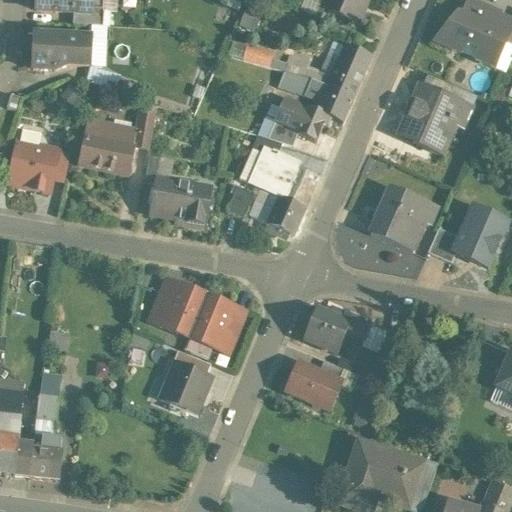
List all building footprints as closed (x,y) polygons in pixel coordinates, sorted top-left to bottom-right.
[(35,0),(35,14),(72,17),(91,18),(91,13),(91,0),(35,0)] [(368,0),(326,0),(321,13),(356,28),(368,0)] [(499,16),(468,3),(463,14),(460,18),(457,16),(443,33),(464,50),(467,46),(478,50),(474,62),(494,70),(504,46),(511,27),(511,24),(511,25),(498,19),(499,16)] [(241,31),(256,37),(263,18),(249,12),(245,22),(241,31)] [(91,18),(72,17),(72,29),(102,31),(103,14),(91,13),(91,18)] [(60,28),(39,27),(38,39),(59,40),(60,28)] [(38,39),(33,39),(32,74),(54,75),(66,70),(88,71),(89,42),(59,40),(38,39)] [(371,61),(343,49),(337,65),(364,77),(371,61)] [(256,55),(238,50),(235,62),(252,67),(256,55)] [(271,59),(256,55),(252,67),(267,72),(269,64),(271,59)] [(306,64),(288,59),(285,68),(283,76),(300,81),(301,78),(306,64)] [(285,68),(269,64),(267,72),(282,76),(283,76),(285,68)] [(364,77),(337,65),(328,84),(326,90),(353,102),(364,77)] [(328,84),(314,78),(311,84),(326,90),(328,84)] [(305,83),(300,81),(297,89),(306,93),(310,84),(305,83)] [(311,84),(310,84),(306,93),(303,100),(319,106),(326,90),(311,84)] [(461,107),(419,89),(411,106),(414,107),(402,134),(414,139),(411,145),(439,157),(461,107)] [(353,102),(326,90),(319,106),(315,114),(315,116),(326,120),(342,127),(353,102)] [(20,102),(10,98),(5,112),(16,116),(20,102)] [(306,117),(308,111),(284,102),(280,111),(285,109),(306,117)] [(315,114),(308,111),(306,117),(285,109),(280,111),(274,126),(298,136),(297,138),(313,145),(314,143),(316,143),(326,120),(315,116),(315,114)] [(154,117),(139,114),(135,134),(132,150),(148,153),(154,117)] [(135,134),(107,128),(88,124),(85,141),(132,150),(135,134)] [(298,136),(274,126),(266,143),(281,148),(291,151),(297,138),(298,136)] [(40,137),(22,134),(17,152),(35,156),(36,150),(37,150),(40,137)] [(266,143),(256,140),(251,152),(261,157),(263,152),(273,157),(274,156),(277,157),(281,148),(266,143)] [(132,150),(85,141),(79,170),(126,179),(132,150)] [(37,150),(36,150),(35,156),(17,152),(14,166),(12,167),(7,189),(48,198),(52,182),(57,157),(58,155),(37,150)] [(256,168),(248,187),(277,200),(283,202),(298,166),(277,157),(274,156),(273,157),(263,152),(261,157),(256,168)] [(69,159),(57,157),(52,182),(63,185),(69,159)] [(168,163),(148,159),(143,186),(154,188),(155,182),(164,184),(168,163)] [(247,164),(236,190),(253,197),(244,217),(266,226),(269,219),(259,214),(263,204),(273,209),(277,200),(248,187),(256,168),(247,164)] [(164,184),(155,182),(154,188),(149,219),(185,225),(183,231),(203,234),(210,192),(164,184)] [(253,197),(236,190),(226,214),(242,221),(244,217),(253,197)] [(432,208),(390,190),(369,238),(411,256),(432,208)] [(283,202),(277,200),(273,209),(269,219),(266,226),(271,229),(284,234),(293,238),(305,212),(283,202)] [(273,209),(263,204),(259,214),(269,219),(273,209)] [(486,216),(483,225),(468,218),(459,240),(452,255),(454,256),(487,270),(506,225),(486,216)] [(284,234),(271,229),(269,234),(281,239),(284,234)] [(459,240),(438,231),(427,255),(450,265),(454,256),(452,255),(459,240)] [(166,285),(149,326),(162,331),(178,291),(166,285)] [(178,291),(162,331),(188,342),(205,299),(179,289),(178,291)] [(205,299),(188,342),(214,352),(230,312),(231,310),(205,299)] [(329,317),(315,311),(302,342),(336,356),(345,335),(349,325),(348,325),(339,321),(329,317)] [(341,315),(331,311),(329,317),(339,321),(341,315)] [(230,312),(214,352),(227,358),(243,317),(230,312)] [(370,327),(351,319),(348,325),(349,325),(345,335),(363,342),(370,327)] [(388,335),(370,327),(363,342),(382,350),(388,335)] [(388,335),(382,350),(380,354),(390,358),(398,339),(388,335)] [(209,368),(177,355),(173,366),(174,367),(205,379),(209,368)] [(511,356),(496,390),(511,396),(511,356)] [(205,379),(174,367),(159,403),(171,408),(169,413),(182,418),(184,413),(196,418),(210,382),(205,379)] [(339,385),(302,369),(290,396),(327,412),(339,385)] [(20,396),(0,393),(0,441),(2,441),(4,422),(17,423),(20,396)] [(360,395),(354,410),(362,412),(367,397),(360,395)] [(379,401),(367,397),(362,412),(374,416),(379,401)] [(39,453),(31,452),(28,482),(47,484),(48,481),(58,482),(61,455),(59,455),(60,442),(41,440),(39,453)] [(2,441),(0,441),(0,478),(13,480),(28,482),(31,452),(32,449),(17,447),(18,443),(2,441)] [(422,472),(375,457),(373,462),(353,456),(347,475),(349,476),(346,486),(343,485),(338,500),(352,505),(349,511),(371,511),(377,496),(386,499),(384,505),(405,511),(408,511),(411,505),(420,479),(422,472)] [(431,483),(420,479),(411,505),(423,509),(431,483)] [(505,511),(511,497),(511,492),(493,484),(481,511),(505,511)]
